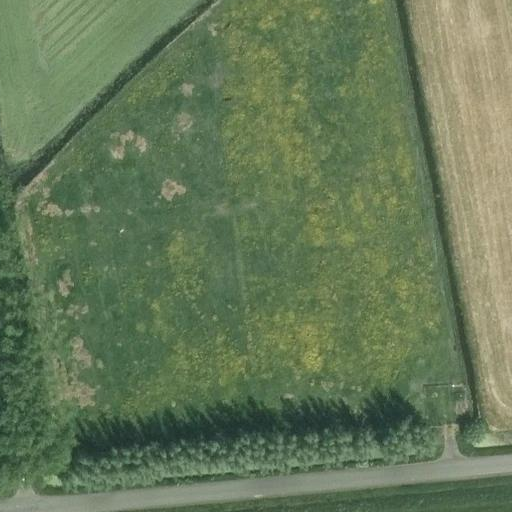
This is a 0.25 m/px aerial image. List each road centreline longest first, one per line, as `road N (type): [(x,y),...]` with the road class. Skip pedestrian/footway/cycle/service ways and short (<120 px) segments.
road 1 (unclassified): [(0,511),(511,466)]
road 2 (track): [(0,355),(27,508)]
